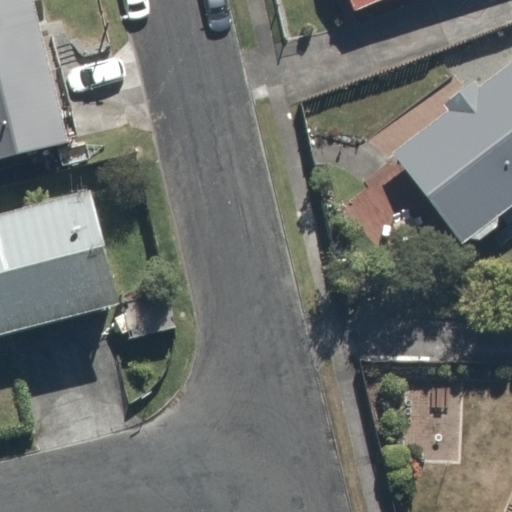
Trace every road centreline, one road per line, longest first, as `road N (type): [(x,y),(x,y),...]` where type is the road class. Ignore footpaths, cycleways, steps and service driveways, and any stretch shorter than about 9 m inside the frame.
road 1 (residential): [(284,451),(179,0)]
road 2 (residential): [(284,451),(27,511)]
